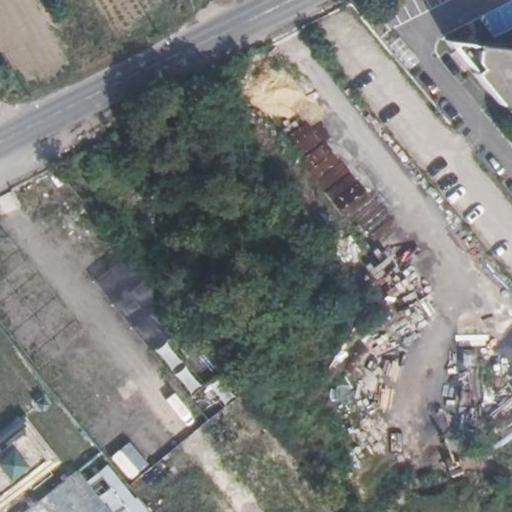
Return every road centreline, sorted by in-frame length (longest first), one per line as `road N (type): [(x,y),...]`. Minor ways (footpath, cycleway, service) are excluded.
road 1 (unknown): [(0,152),(256,511)]
road 2 (primary): [(292,0),(0,140)]
